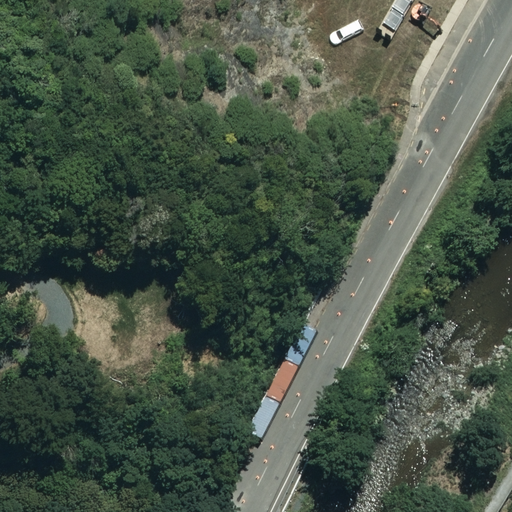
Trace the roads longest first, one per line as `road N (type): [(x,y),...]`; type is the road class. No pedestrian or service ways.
road 1 (residential): [(241,511),(396,206),(511,14)]
road 2 (track): [(0,268),(40,277),(58,326),(0,353)]
